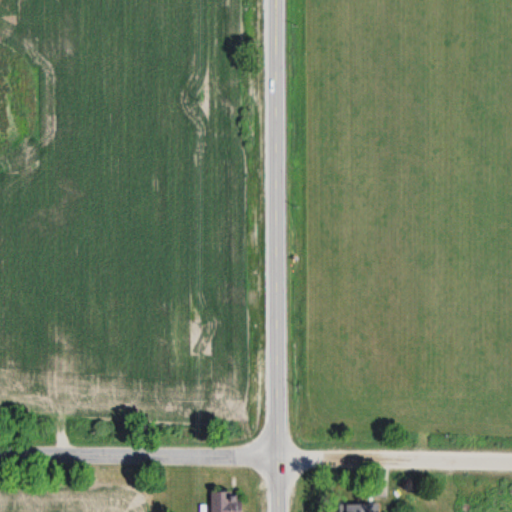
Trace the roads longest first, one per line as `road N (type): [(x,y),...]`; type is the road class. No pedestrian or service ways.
road 1 (tertiary): [(274,456),(272,0)]
road 2 (residential): [(274,456),(0,450)]
road 3 (residential): [(511,460),(274,456)]
